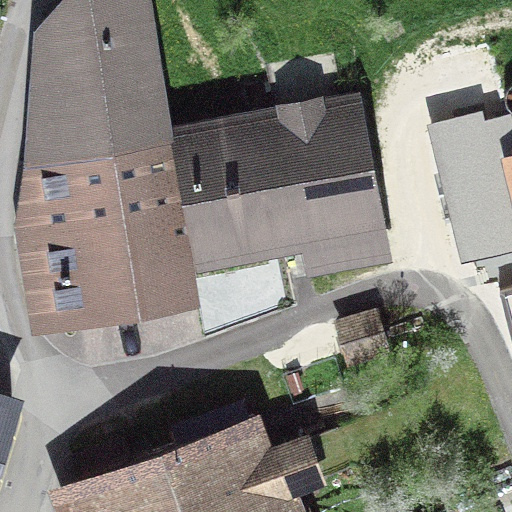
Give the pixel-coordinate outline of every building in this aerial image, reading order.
[(59,155),(170,137),(148,0),(63,0),(46,24),(59,153),(59,155)] [(183,124),(206,254),(289,239),(317,234),(385,221),(362,92),(183,124)] [(511,113),(511,108),(433,127),(463,254),(511,242),(511,294),(505,296),(511,325),(511,113)] [(59,155),(59,153),(37,157),(37,160),(39,160),(21,231),(23,242),(21,243),(30,307),(33,306),(35,320),(63,315),(63,317),(196,291),(170,137),(59,155)] [(333,321),(346,369),(389,357),(375,309),(333,321)] [(0,436),(11,399),(0,395),(0,436)] [(289,511),(281,488),(350,465),(337,426),(268,450),(254,414),(130,458),(122,437),(74,455),(81,475),(72,478),(79,511),(289,511)]
